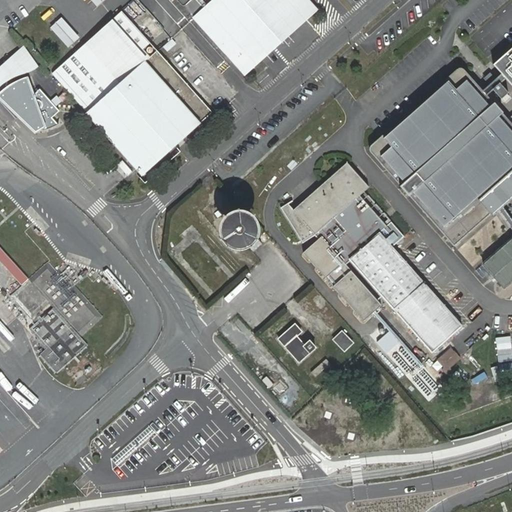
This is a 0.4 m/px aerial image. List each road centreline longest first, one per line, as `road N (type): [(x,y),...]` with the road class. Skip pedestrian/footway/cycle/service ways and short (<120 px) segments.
road 1 (unclassified): [(121,234),(382,0)]
road 2 (unclassified): [(194,335),(0,504)]
road 3 (unclassified): [(194,335),(331,496)]
road 4 (tertiary): [(511,461),(331,496)]
road 5 (unclassified): [(121,234),(194,335)]
